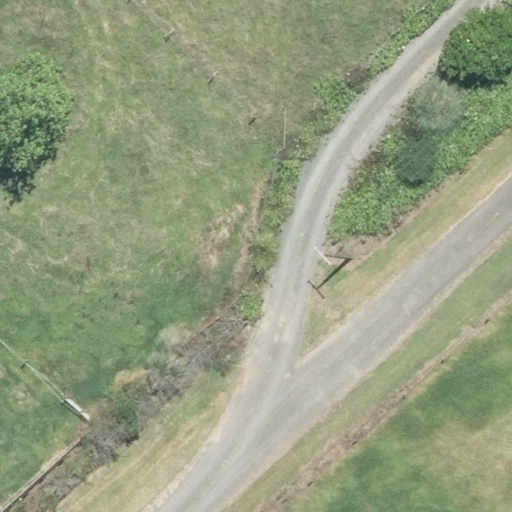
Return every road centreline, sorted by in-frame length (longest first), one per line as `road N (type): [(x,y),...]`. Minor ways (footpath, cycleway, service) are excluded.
road 1 (track): [(257,424),(331,143),(473,0)]
road 2 (track): [(511,189),(257,424)]
road 3 (track): [(257,424),(154,511)]
